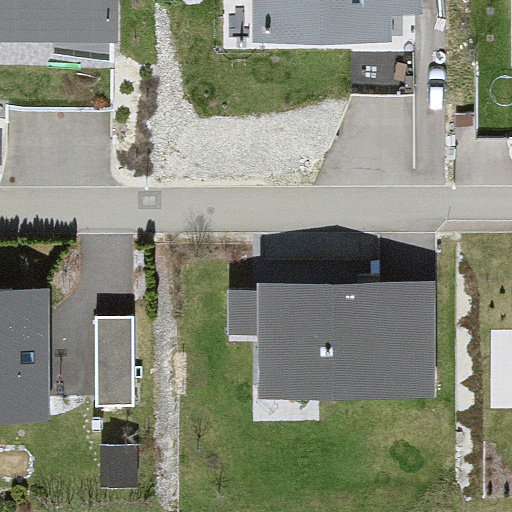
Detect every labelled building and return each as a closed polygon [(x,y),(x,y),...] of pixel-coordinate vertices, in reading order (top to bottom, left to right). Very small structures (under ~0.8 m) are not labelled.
[(118,0),(0,0),(0,32),(118,35),(118,0)] [(241,0),(242,31),(383,26),(382,0),(241,0)] [(420,265),(250,266),(251,384),(421,383),(420,265)] [(51,275),(0,274),(0,400),(51,401),(51,275)] [(133,298),(95,300),(98,395),(136,394),(133,298)]
